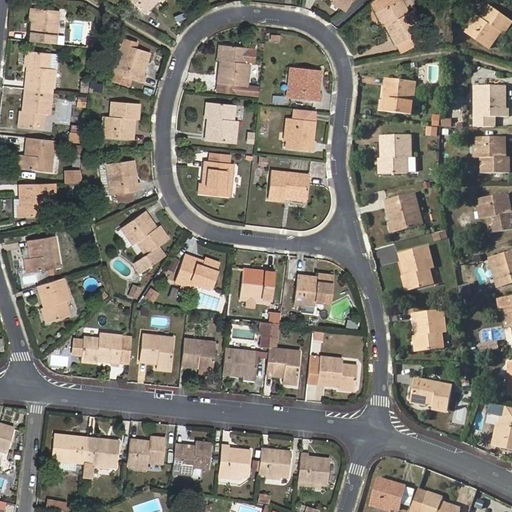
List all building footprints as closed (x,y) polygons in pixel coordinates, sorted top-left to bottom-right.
[(160,0),(129,0),(142,13),(154,0),(157,0),(159,2),(160,0)] [(331,0),(333,1),(347,9),(351,0),(331,0)] [(396,45),(419,33),(421,32),(411,13),(407,15),(399,1),(398,0),(374,0),(372,2),(378,12),(385,26),(396,45)] [(345,12),(347,9),(333,1),(332,4),(345,12)] [(466,33),(488,48),(499,32),(502,34),(511,21),(491,7),(482,20),(478,17),(466,33)] [(31,21),(29,43),(54,45),(57,11),(33,8),(31,21)] [(381,27),(385,26),(378,12),(374,14),(381,27)] [(421,32),(419,33),(424,42),(433,38),(428,29),(421,32)] [(424,42),(419,33),(396,45),(401,54),(424,42)] [(124,40),(123,45),(124,46),(115,75),(112,83),(129,86),(131,80),(142,82),(144,75),(141,75),(148,52),(135,49),(136,43),(124,40)] [(124,46),(123,45),(118,44),(110,74),(115,75),(124,46)] [(246,87),(248,66),(244,65),(245,48),(221,46),(220,61),(217,83),(246,87)] [(28,67),(25,91),(52,93),(54,70),(49,70),(50,54),(29,52),(28,67)] [(49,70),(54,70),(57,71),(59,55),(50,54),(49,70)] [(318,71),(293,68),(291,99),(318,102),(319,93),(317,93),(318,71)] [(383,101),(382,111),(382,112),(411,115),(415,83),(386,79),(383,101)] [(103,92),(104,84),(94,83),(94,91),(103,92)] [(246,87),(217,83),(216,91),(257,96),(258,88),(246,87)] [(504,87),(479,87),(480,117),(480,127),(497,127),(497,117),(508,117),(508,109),(505,109),(504,87)] [(52,93),(25,91),(23,113),(22,128),(42,130),(44,115),(49,116),(52,93)] [(137,104),(113,102),(111,118),(106,117),(104,137),(129,139),(132,120),(135,120),(137,104)] [(209,103),(207,118),(205,140),(234,144),(236,123),(233,122),(234,105),(209,103)] [(292,109),(290,119),(311,122),(312,112),(292,109)] [(290,119),(288,119),(285,148),(310,151),(314,122),(311,122),(290,119)] [(438,136),(438,127),(426,126),(426,136),(438,136)] [(81,145),(82,136),(69,135),(68,143),(81,145)] [(382,159),(382,174),(407,173),(407,171),(407,157),(410,157),(410,136),(382,136),(382,159)] [(477,138),(477,157),(482,158),(482,173),(507,173),(507,157),(503,158),(502,137),(477,138)] [(54,142),(27,139),(26,156),(23,156),(21,170),(50,173),(54,142)] [(207,162),(229,164),(230,156),(208,154),(207,162)] [(267,167),(268,157),(260,157),(259,166),(267,167)] [(416,157),(407,157),(407,171),(416,171),(416,157)] [(106,164),(110,195),(139,191),(137,183),(135,183),(131,161),(106,164)] [(201,184),(200,194),(229,197),(232,165),(229,164),(207,162),(203,161),(201,184)] [(103,196),(110,195),(106,164),(98,165),(103,196)] [(64,171),(65,184),(79,184),(78,170),(64,171)] [(283,196),(305,199),(307,176),(270,171),(267,199),(282,200),(282,199),(283,196)] [(45,184),(20,185),(21,200),(22,217),(45,216),(45,192),(55,191),(55,184),(45,184)] [(132,193),(115,196),(116,205),(133,202),(132,193)] [(391,222),(394,232),(422,225),(414,193),(386,201),(391,222)] [(490,218),(492,233),(511,229),(511,213),(510,214),(506,194),(481,198),(485,219),(490,218)] [(129,211),(132,217),(143,212),(140,206),(129,211)] [(157,227),(154,229),(142,213),(121,227),(133,244),(137,241),(146,253),(134,261),(141,271),(164,255),(158,246),(166,240),(157,227)] [(447,237),(446,230),(434,234),(436,241),(447,237)] [(28,259),(31,273),(61,267),(55,237),(30,241),(32,259),(28,259)] [(405,275),(409,289),(410,290),(433,284),(429,268),(432,267),(427,247),(400,254),(405,275)] [(511,251),(489,258),(498,287),(511,282),(511,251)] [(181,284),(194,288),(196,283),(210,288),(218,265),(203,260),(202,264),(183,257),(174,281),(181,284)] [(493,289),(498,287),(489,258),(484,260),(493,289)] [(243,270),(240,296),(270,300),(273,271),(266,270),(265,273),(243,270)] [(318,276),(317,280),(297,277),(293,302),(314,305),(315,300),(330,302),(333,278),(318,276)] [(65,279),(40,287),(47,308),(51,323),(71,316),(67,302),(72,300),(65,279)] [(132,284),(128,296),(137,299),(141,287),(132,284)] [(192,292),(194,288),(181,284),(179,287),(192,292)] [(469,295),(467,285),(457,287),(459,297),(469,295)] [(148,289),(143,298),(150,302),(155,293),(148,289)] [(511,296),(499,299),(501,307),(505,307),(507,314),(509,326),(511,325),(511,296)] [(47,324),(51,323),(47,308),(43,310),(47,324)] [(417,335),(419,350),(442,347),(441,331),(445,330),(442,310),(414,313),(417,335)] [(270,324),(262,323),(261,335),(269,336),(270,324)] [(277,325),(270,324),(269,336),(269,339),(276,340),(277,325)] [(312,339),(323,340),(323,332),(312,331),(312,339)] [(81,358),(94,359),(112,361),(111,365),(118,366),(119,362),(121,341),(128,342),(128,336),(122,335),(99,333),(99,338),(83,337),(81,358)] [(157,367),(170,368),(174,338),(143,335),(140,361),(158,363),(157,367)] [(269,336),(261,335),(260,348),(268,349),(269,339),(269,336)] [(130,363),(132,336),(128,336),(128,342),(121,341),(119,362),(130,363)] [(183,339),(181,365),(199,367),(198,370),(214,371),(215,371),(217,343),(183,339)] [(481,343),(482,352),(499,350),(498,341),(481,343)] [(303,353),(268,349),(266,376),(283,377),(283,381),(300,383),(303,353)] [(225,350),(223,374),(245,376),(255,377),(256,377),(258,353),(225,350)] [(321,358),(309,357),(307,383),(318,384),(341,386),(355,388),(357,368),(343,366),(344,361),(321,358)] [(470,385),(468,378),(461,379),(462,386),(470,385)] [(415,379),(411,401),(432,405),(432,408),(432,409),(447,411),(452,386),(415,379)] [(501,427),(497,445),(511,448),(511,407),(506,406),(503,416),(501,427)] [(497,426),(501,427),(503,416),(484,411),(481,423),(497,426)] [(0,448),(8,451),(15,427),(0,423),(0,448)] [(493,444),(497,445),(501,427),(497,426),(493,444)] [(78,460),(84,461),(87,436),(55,432),(52,457),(61,458),(78,460)] [(84,461),(83,475),(92,476),(93,466),(92,466),(92,462),(109,464),(117,465),(120,440),(87,436),(84,461)] [(151,440),(130,438),(128,464),(149,467),(150,460),(164,462),(166,438),(152,437),(151,440)] [(196,445),(175,442),(172,468),(194,470),(195,465),(209,466),(212,443),(196,441),(196,445)] [(230,445),(221,444),(218,473),(248,477),(251,451),(230,448),(230,445)] [(291,453),(261,449),(258,473),(288,477),(291,453)] [(309,454),(300,453),(297,481),(327,485),(330,460),(309,457),(309,454)] [(76,469),(78,460),(61,458),(59,466),(76,469)] [(399,510),(406,486),(378,478),(371,502),(399,510)] [(257,501),(269,502),(270,494),(258,492),(257,501)] [(459,511),(460,509),(443,503),(444,498),(429,492),(421,511),(459,511)] [(49,504),(60,507),(61,499),(50,497),(49,504)]
